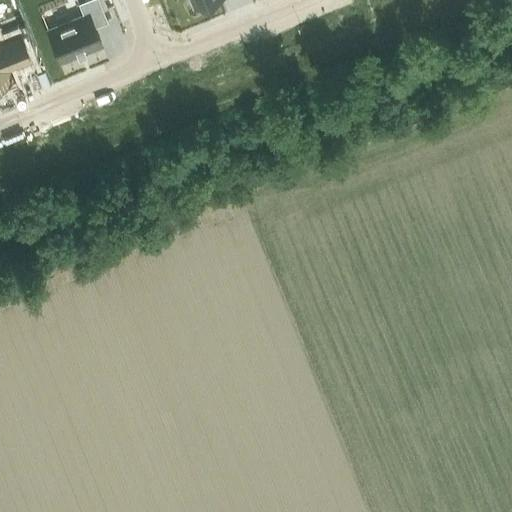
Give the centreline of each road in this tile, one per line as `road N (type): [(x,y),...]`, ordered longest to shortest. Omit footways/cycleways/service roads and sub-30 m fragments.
road 1 (residential): [(0,124),(156,62)]
road 2 (residential): [(156,62),(310,0)]
